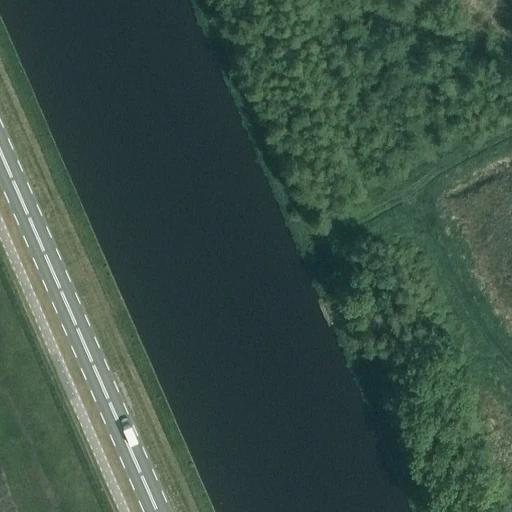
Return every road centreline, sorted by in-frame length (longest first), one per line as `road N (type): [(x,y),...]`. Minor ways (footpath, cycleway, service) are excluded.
road 1 (primary): [(157,511),(0,150)]
road 2 (track): [(511,369),(469,315),(408,197),(416,184),(511,138)]
